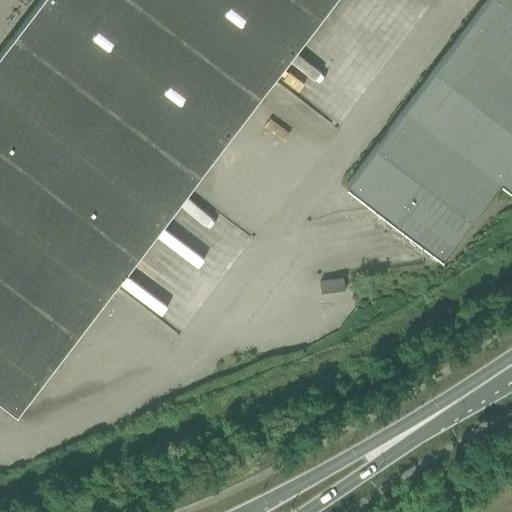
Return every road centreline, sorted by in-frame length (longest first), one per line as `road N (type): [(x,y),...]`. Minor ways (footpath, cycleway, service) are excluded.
road 1 (tertiary): [(468,393),(245,511)]
road 2 (tertiary): [(305,511),(468,393)]
